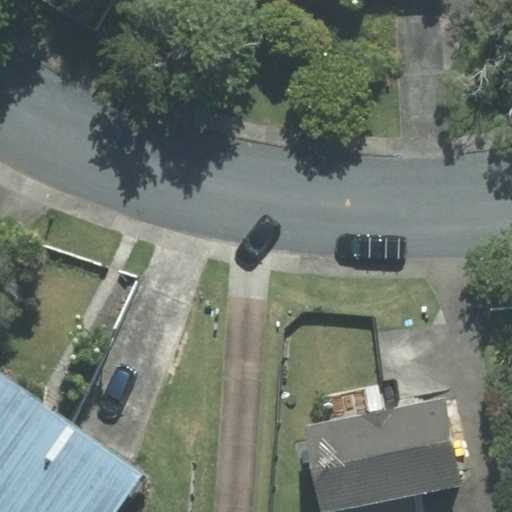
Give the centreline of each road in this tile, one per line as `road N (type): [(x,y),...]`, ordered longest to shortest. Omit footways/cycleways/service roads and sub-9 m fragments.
road 1 (residential): [(0,112),(106,159),(284,206),(370,214),(511,203)]
road 2 (unknown): [(250,252),(230,511)]
